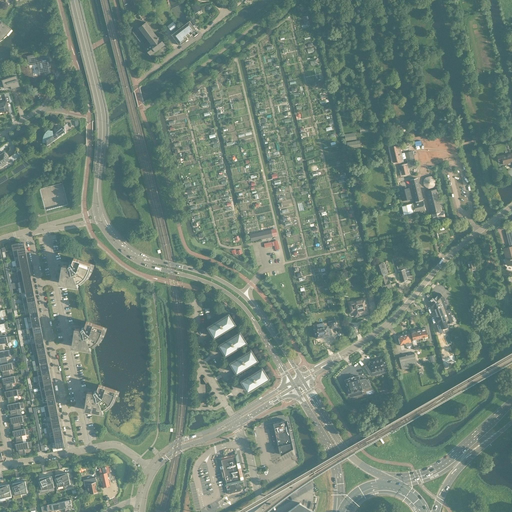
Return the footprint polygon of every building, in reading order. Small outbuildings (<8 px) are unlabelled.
[(122,0),(126,14),(136,11),(133,0),(122,0)] [(151,14),(146,7),(138,13),(138,14),(143,20),(151,14)] [(0,40),(1,40),(6,35),(10,29),(11,29),(5,25),(0,21),(0,22),(0,21),(0,40)] [(158,38),(146,22),(139,27),(152,44),(145,49),(150,55),(164,45),(160,38),(159,38),(158,38)] [(180,29),(187,38),(196,31),(195,28),(196,27),(194,25),(193,26),(189,22),(180,29)] [(187,38),(180,29),(171,35),(180,46),(188,40),(187,38)] [(135,31),(133,33),(140,43),(143,41),(135,31)] [(41,64),(43,74),(50,73),(49,67),(50,67),(48,53),(40,55),(40,54),(34,55),(34,59),(28,60),(29,65),(41,63),(41,64)] [(10,86),(10,89),(19,86),(17,78),(16,78),(16,76),(10,77),(4,79),(1,80),(3,86),(3,88),(10,86)] [(9,103),(8,97),(5,97),(6,101),(0,102),(0,111),(8,110),(6,103),(9,103)] [(64,128),(57,133),(53,135),(52,131),(46,132),(45,134),(44,136),(43,139),(43,141),(43,142),(46,140),(47,146),(47,145),(50,143),(51,143),(54,141),(58,139),(58,138),(62,136),(62,135),(65,133),(65,134),(66,134),(65,128),(64,128)] [(357,139),(356,132),(345,134),(345,141),(357,139)] [(358,149),(357,142),(346,143),(347,150),(358,149)] [(398,146),(390,147),(394,162),(401,160),(398,146)] [(5,162),(8,159),(4,152),(0,154),(0,164),(1,167),(6,164),(5,162)] [(416,166),(412,152),(405,153),(408,167),(416,166)] [(502,160),(503,165),(511,163),(511,166),(511,153),(497,157),(498,161),(502,160)] [(424,187),(433,187),(433,176),(424,176),(424,187)] [(417,178),(410,180),(415,202),(416,201),(416,203),(413,204),(415,212),(425,210),(423,201),(422,201),(422,200),(423,200),(417,178)] [(400,190),(402,201),(412,199),(409,188),(400,190)] [(426,192),(433,219),(445,217),(444,212),(441,212),(440,207),(443,207),(441,200),(439,200),(436,189),(426,192)] [(411,204),(402,206),(404,215),(414,213),(413,212),(415,212),(413,204),(411,205),(411,204)] [(267,231),(250,235),(252,241),(267,237),(271,236),(277,235),(276,229),(267,231)] [(511,231),(506,233),(510,247),(501,249),(501,250),(503,249),(507,262),(506,263),(507,265),(507,266),(508,265),(511,266),(511,231)] [(89,273),(90,271),(88,271),(91,264),(74,258),(72,262),(73,263),(71,264),(69,265),(69,266),(68,267),(67,265),(63,265),(60,281),(67,283),(67,285),(74,286),(74,284),(80,281),(85,277),(86,278),(88,276),(89,273)] [(475,267),(473,260),(467,262),(470,271),(476,269),(475,267)] [(383,263),(375,266),(378,275),(379,275),(379,276),(379,277),(383,290),(391,287),(389,280),(388,280),(386,274),(385,273),(387,272),(383,263)] [(401,282),(407,280),(406,277),(412,275),(410,268),(406,269),(405,264),(397,266),(401,282)] [(440,293),(435,298),(439,303),(447,324),(453,321),(450,312),(450,311),(448,305),(447,305),(444,298),(440,293)] [(369,313),(366,298),(348,302),(351,312),(354,312),(355,317),(369,313)] [(439,303),(435,298),(429,304),(434,308),(437,317),(436,317),(439,323),(440,323),(442,329),(448,327),(447,324),(439,303)] [(38,312),(37,306),(36,306),(36,307),(36,306),(24,309),(26,314),(30,314),(38,312)] [(40,321),(38,312),(30,314),(30,317),(24,318),(25,323),(40,321)] [(208,327),(214,337),(235,324),(229,315),(208,327)] [(40,321),(25,323),(26,328),(26,329),(28,328),(41,326),(40,321)] [(314,338),(328,335),(326,329),(328,328),(329,329),(335,328),(334,321),(327,322),(328,326),(326,327),(326,326),(322,327),(321,323),(316,324),(316,328),(312,329),(314,338)] [(102,337),(103,335),(101,334),(103,327),(86,322),(85,326),(85,327),(84,328),(84,327),(81,329),(82,329),(80,330),(80,329),(75,328),(73,345),(80,346),(79,348),(87,349),(86,347),(93,344),(97,340),(99,341),(100,340),(102,337)] [(0,324),(0,337),(2,337),(1,330),(8,329),(7,323),(0,324)] [(246,342),(240,333),(220,345),(226,355),(246,342)] [(409,334),(403,335),(406,345),(409,344),(409,345),(411,345),(409,334)] [(10,336),(2,337),(0,337),(0,351),(5,351),(4,343),(11,342),(10,336)] [(5,351),(0,351),(0,359),(1,365),(8,364),(6,356),(13,355),(12,349),(5,351)] [(231,363),(237,373),(257,360),(251,351),(231,363)] [(414,353),(408,354),(409,361),(416,359),(414,353)] [(417,366),(416,359),(409,361),(408,354),(399,356),(402,370),(417,366)] [(454,356),(443,360),(446,369),(449,368),(448,365),(456,362),(454,356)] [(380,370),(385,369),(386,369),(387,369),(387,368),(384,359),(385,359),(384,358),(370,362),(371,365),(368,365),(365,367),(371,376),(376,375),(381,374),(380,370)] [(15,362),(8,364),(1,365),(0,365),(0,367),(1,371),(2,371),(4,378),(10,377),(9,370),(16,368),(15,362)] [(268,378),(262,369),(242,381),(248,391),(268,378)] [(10,377),(4,378),(2,378),(4,384),(5,384),(6,391),(13,390),(11,383),(19,381),(18,375),(10,377)] [(354,392),(355,396),(362,394),(363,394),(362,390),(362,389),(371,387),(365,379),(360,380),(359,376),(354,377),(349,378),(350,379),(345,380),(349,394),(354,392)] [(114,400),(115,398),(113,397),(116,391),(99,385),(97,389),(98,390),(96,391),(96,390),(94,392),(93,393),(92,392),(88,391),(85,408),(92,409),(92,411),(100,412),(99,410),(105,408),(110,404),(111,405),(113,403),(114,400)] [(13,390),(6,391),(5,392),(7,397),(9,404),(15,403),(14,396),(21,394),(20,389),(13,390)] [(56,404),(54,395),(42,397),(43,403),(47,402),(48,405),(56,404)] [(15,403),(9,404),(7,405),(9,411),(10,410),(12,418),(18,416),(17,409),(24,408),(23,402),(15,403)] [(57,409),(56,404),(48,405),(44,406),(45,412),(56,409),(57,409)] [(25,415),(18,416),(12,418),(10,418),(12,424),(13,423),(14,431),(21,429),(19,422),(26,421),(25,415)] [(290,434),(290,432),(287,421),(273,424),(280,455),(293,448),(290,434)] [(28,428),(21,429),(14,431),(12,431),(14,437),(15,437),(17,444),(23,443),(22,435),(29,434),(28,428)] [(390,440),(387,435),(375,442),(378,447),(390,440)] [(23,443),(17,444),(15,444),(17,450),(18,450),(19,456),(26,454),(24,448),(32,447),(31,441),(23,443)] [(63,441),(51,443),(52,449),(65,447),(64,441),(63,441),(62,441),(63,441)] [(238,463),(237,459),(238,458),(237,455),(236,456),(236,455),(234,456),(234,455),(229,456),(227,456),(222,458),(222,459),(220,459),(219,460),(219,463),(221,462),(222,466),(220,467),(221,469),(222,469),(228,494),(241,491),(238,481),(242,481),(242,479),(243,479),(242,477),(241,477),(239,468),(240,468),(239,463),(238,463)] [(103,487),(110,486),(107,473),(109,472),(108,466),(99,468),(101,474),(103,487)] [(70,472),(67,473),(65,474),(65,473),(62,474),(64,486),(72,484),(70,472)] [(59,475),(57,475),(54,476),(56,487),(64,486),(62,474),(58,475),(59,475)] [(54,476),(51,477),(49,477),(49,476),(46,477),(48,489),(56,487),(54,476)] [(40,490),(48,489),(46,477),(42,478),(37,479),(40,490)] [(94,493),(97,492),(95,482),(94,480),(88,481),(89,484),(88,484),(90,493),(91,493),(92,494),(94,493)] [(27,481),(24,482),(22,482),(19,482),(21,494),(29,492),(27,481)] [(16,484),(14,484),(11,484),(13,496),(21,494),(19,482),(16,483),(16,484)] [(11,484),(8,485),(6,486),(6,485),(3,485),(5,497),(13,496),(11,484)] [(71,500),(59,502),(60,509),(64,508),(65,508),(65,511),(72,509),(70,507),(72,506),(71,500)] [(47,505),(41,507),(42,511),(45,511),(47,511),(51,511),(56,511),(55,510),(57,509),(60,509),(59,502),(47,505)] [(313,511),(314,511),(300,503),(287,511),(313,511)]
